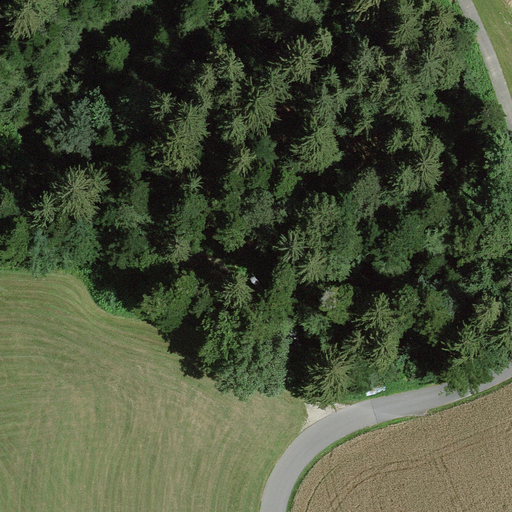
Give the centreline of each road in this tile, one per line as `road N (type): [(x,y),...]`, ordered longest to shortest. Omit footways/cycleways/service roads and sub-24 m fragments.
road 1 (track): [(0,253),(106,240),(188,250),(230,275),(278,329),(327,431)]
road 2 (unclassified): [(273,511),(293,461),(327,431),(511,365)]
road 3 (track): [(463,0),(511,114)]
